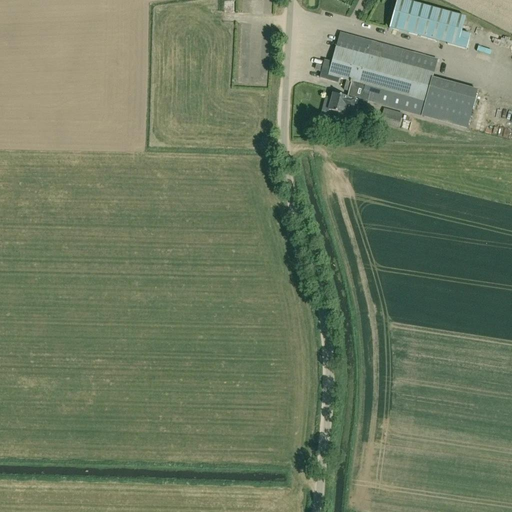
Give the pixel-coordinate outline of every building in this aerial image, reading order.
[(397,0),(389,29),(466,50),(470,36),(460,34),(464,19),(397,0)] [(348,92),(348,93),(356,94),(355,98),(467,129),(477,92),(431,80),(436,61),(340,34),(332,64),(324,62),(323,68),(321,67),(319,72),(321,73),(319,79),(337,84),(338,79),(346,81),(343,91),(348,92)] [(352,110),(355,98),(356,94),(348,93),(347,98),(333,95),(331,102),(326,100),(321,115),(334,119),(335,113),(343,115),(345,108),(352,110)] [(402,115),(383,110),(380,123),(399,128),(402,115)] [(406,116),(404,125),(414,127),(415,117),(406,116)]
